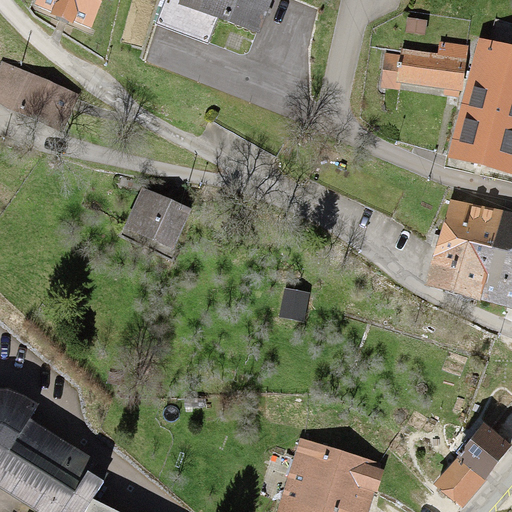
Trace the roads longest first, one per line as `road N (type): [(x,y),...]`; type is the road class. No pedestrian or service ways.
road 1 (residential): [(263,178),(99,90),(0,3)]
road 2 (residential): [(511,334),(398,280),(263,178)]
road 3 (residential): [(258,77),(329,132),(433,174),(511,193)]
road 4 (residential): [(263,178),(181,173),(0,116)]
